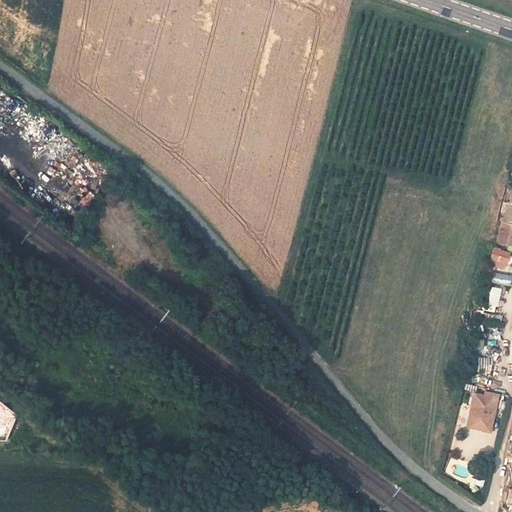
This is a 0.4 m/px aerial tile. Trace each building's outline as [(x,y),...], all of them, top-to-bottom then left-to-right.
[(511,193),(499,243),(511,246),(511,193)] [(107,258),(120,247),(116,243),(103,254),(107,258)] [(492,247),(489,264),(506,268),(510,250),(492,247)] [(491,282),(510,286),(511,275),(493,271),(491,282)] [(489,287),(489,306),(499,306),(500,287),(489,287)] [(479,357),(478,371),(491,372),(492,358),(479,357)] [(496,398),(473,393),(468,418),(484,421),(482,430),(488,432),(496,398)]
